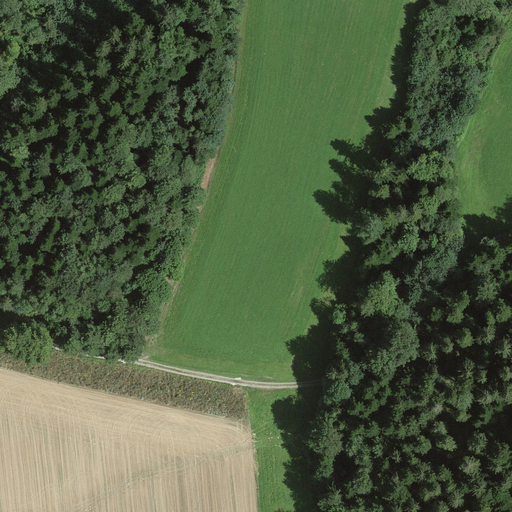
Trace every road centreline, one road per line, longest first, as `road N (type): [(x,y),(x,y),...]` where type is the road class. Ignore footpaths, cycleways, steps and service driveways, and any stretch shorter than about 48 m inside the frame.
road 1 (track): [(324,385),(210,379),(0,332)]
road 2 (track): [(324,385),(366,373),(463,273),(511,239)]
